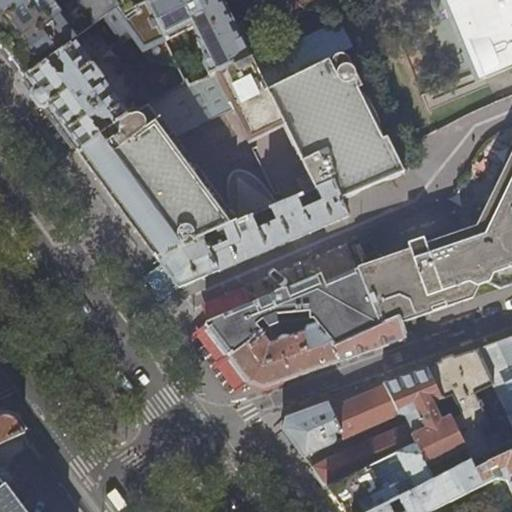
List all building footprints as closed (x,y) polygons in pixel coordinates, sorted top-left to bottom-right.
[(77,38),(106,17),(125,43),(134,37),(151,60),(170,61),(175,60),(165,41),(144,0),(0,0),(0,42),(7,52),(25,76),(45,61),(57,53),(77,38)] [(250,56),(222,0),(144,0),(165,41),(195,28),(198,35),(198,40),(204,55),(203,64),(205,67),(183,77),(184,79),(185,78),(189,85),(232,65),(232,64),(250,56)] [(511,0),(450,0),(482,74),(511,60),(511,0)] [(131,112),(77,38),(57,53),(64,63),(63,73),(56,75),(45,61),(25,76),(41,98),(77,148),(84,143),(97,135),(99,133),(88,119),(95,115),(107,117),(109,116),(113,123),(131,112)] [(354,45),(264,83),(286,127),(316,187),(331,180),(339,198),(357,190),(414,166),(410,158),(354,45)] [(232,65),(216,73),(253,144),(286,127),(264,83),(250,56),(232,65)] [(150,100),(141,87),(129,96),(138,108),(150,100)] [(238,219),(151,100),(150,100),(138,108),(131,112),(113,123),(99,133),(97,135),(84,143),(77,148),(95,172),(145,240),(153,251),(157,256),(201,236),(218,228),(238,219)] [(511,153),(476,226),(426,243),(424,237),(407,242),(409,249),(358,267),(360,270),(383,324),(396,318),(398,324),(416,318),(474,298),(479,286),(487,283),(499,289),(511,284),(511,153)] [(292,238),(347,214),(339,198),(331,180),(316,187),(269,206),(218,228),(218,229),(221,231),(224,232),(226,238),(213,244),(209,239),(204,242),(201,236),(157,256),(160,260),(179,286),(218,268),(219,270),(250,256),(292,238)] [(383,324),(360,270),(326,285),(320,273),(262,298),(206,322),(231,355),(263,332),(263,331),(271,324),(272,323),(282,322),(280,314),(306,311),(307,318),(313,317),(335,345),(383,324)] [(335,345),(313,317),(307,318),(309,324),(307,330),(295,334),(290,332),(285,332),(281,334),(276,340),(271,324),(263,331),(263,332),(231,355),(250,381),(264,386),(304,372),(340,359),(335,345)] [(404,337),(398,324),(396,318),(383,324),(335,345),(340,359),(373,348),(404,337)] [(511,338),(497,344),(476,351),(493,386),(511,423),(511,338)] [(447,361),(425,368),(466,451),(471,462),(492,452),(481,431),(483,430),(482,427),(488,424),(475,396),(493,386),(476,351),(447,361)] [(406,417),(409,425),(312,468),(327,488),(412,448),(418,445),(428,469),(466,451),(425,368),(379,384),(380,386),(330,408),(344,438),(344,439),(394,418),(399,416),(406,417)] [(338,441),(344,438),(330,408),(328,402),(286,417),(282,428),(300,452),(304,457),(335,442),(335,438),(334,435),(337,433),(339,438),(338,438),(338,441)] [(0,416),(0,443),(25,432),(15,420),(8,418),(1,417),(0,416)] [(427,511),(503,476),(511,494),(511,443),(511,442),(492,452),(471,462),(433,481),(370,511),(427,511)] [(370,511),(433,481),(428,469),(418,445),(412,448),(327,488),(344,511),(370,511)] [(0,511),(25,511),(0,478),(0,511)]
